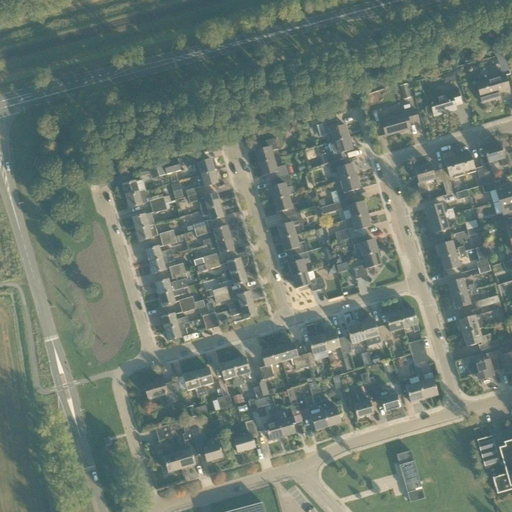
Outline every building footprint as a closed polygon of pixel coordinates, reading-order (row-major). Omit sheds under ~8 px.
[(500,58),(497,59),(499,65),(507,62),(505,57),(500,58)] [(455,79),(454,73),(442,76),(444,84),(450,82),(450,81),(455,79)] [(511,95),(505,75),(476,84),(482,104),(495,100),(494,95),(509,91),(510,95),(511,95)] [(400,87),(404,100),(411,98),(407,85),(400,87)] [(430,101),(431,106),(427,107),(426,110),(428,116),(430,117),(434,116),(434,117),(456,110),(455,106),(462,104),(458,89),(450,91),(451,94),(430,101)] [(419,121),(415,110),(403,113),(403,115),(382,122),(386,137),(411,130),(409,124),(419,121)] [(340,128),(338,121),(316,127),(319,139),(325,137),(324,135),(325,135),(325,136),(331,134),(333,143),(349,138),(345,126),(340,128)] [(325,166),(329,164),(345,160),(343,153),(352,151),(349,138),(333,143),(336,151),(322,155),(325,166)] [(259,164),(274,160),(272,151),(278,150),(275,139),(259,144),(261,150),(255,152),(259,164)] [(501,161),(503,167),(508,165),(506,159),(505,159),(500,145),(484,149),(487,161),(481,163),(483,170),(484,174),(491,172),(489,164),(501,161)] [(457,157),(462,174),(467,172),(467,175),(476,172),(470,153),(457,157)] [(448,178),(462,174),(457,157),(444,161),(447,171),(440,173),(440,171),(439,171),(443,183),(447,196),(453,195),(448,178)] [(181,172),(177,159),(163,163),(167,176),(181,172)] [(215,172),(211,160),(193,165),(196,177),(215,172)] [(274,180),(289,176),(286,165),(277,168),(274,160),(259,164),(263,177),(272,174),(274,180)] [(341,182),(356,177),(352,165),(347,166),(345,160),(329,164),(332,175),(338,173),(341,182)] [(298,166),(299,172),(307,170),(305,164),(298,166)] [(166,175),(163,165),(149,169),(152,180),(166,175)] [(443,183),(439,171),(433,173),(431,165),(415,170),(419,184),(417,185),(419,190),(424,188),(423,183),(435,180),(436,185),(443,183)] [(481,186),(487,185),(487,184),(485,178),(484,174),(483,170),(477,171),(481,186)] [(215,172),(196,177),(200,189),(218,183),(215,172)] [(274,201),(289,197),(295,195),(292,186),(289,176),(274,180),(276,187),(270,189),(274,201)] [(313,189),(310,176),(305,177),(308,190),(313,189)] [(340,202),(356,198),(354,191),(359,189),(356,177),(341,182),(343,190),(337,192),(340,202)] [(507,185),(505,179),(487,185),(482,187),(485,194),(490,193),(495,191),(499,203),(511,198),(511,185),(511,184),(507,185)] [(126,197),(139,194),(136,182),(123,185),(126,197)] [(188,197),(199,194),(197,188),(186,191),(188,197)] [(469,197),(467,190),(456,193),(458,200),(469,197)] [(174,193),(176,200),(182,198),(180,191),(174,193)] [(130,209),(143,205),(139,194),(126,197),(130,209)] [(199,194),(188,197),(190,203),(200,200),(199,194)] [(202,211),(221,206),(217,194),(204,198),(206,204),(200,206),(202,211)] [(285,218),(300,214),(297,203),(291,205),(289,197),(274,201),(277,213),(283,212),(285,218)] [(152,208),(165,204),(163,198),(150,202),(152,208)] [(351,220),(367,215),(363,202),(358,204),(356,198),(340,202),(343,213),(349,211),(351,220)] [(493,225),(499,224),(511,219),(511,198),(499,203),(502,214),(491,217),(493,225)] [(165,204),(152,208),(153,214),(167,210),(165,204)] [(430,222),(454,215),(452,210),(447,211),(447,213),(444,214),(441,205),(426,209),(430,222)] [(221,206),(202,211),(203,217),(210,215),(211,221),(224,218),(221,206)] [(136,231),(155,225),(151,214),(146,215),(133,219),(136,231)] [(281,240),(296,236),(294,227),(303,224),(300,214),(285,218),(287,225),(277,228),(281,240)] [(351,240),(367,236),(365,229),(370,227),(367,215),(351,220),(354,228),(348,230),(351,240)] [(454,215),(430,222),(433,235),(449,230),(446,221),(449,220),(450,222),(455,220),(454,215)] [(510,241),(511,240),(511,219),(499,224),(501,232),(507,230),(510,241)] [(193,224),(195,230),(208,226),(206,220),(193,224)] [(467,231),(478,228),(476,220),(465,223),(467,231)] [(140,242),(152,239),(152,238),(158,236),(155,225),(136,231),(140,242)] [(208,226),(195,230),(196,237),(210,233),(208,226)] [(217,243),(231,239),(227,227),(214,231),(216,238),(203,242),(204,247),(210,245),(217,243)] [(478,228),(467,231),(469,237),(480,233),(478,228)] [(161,241),(175,237),(173,231),(159,235),(161,241)] [(292,257),(307,253),(305,242),(299,244),(296,236),(281,240),(285,252),(290,251),(292,257)] [(362,257),(378,253),(374,241),(369,242),(367,236),(351,240),(354,250),(360,249),(362,257)] [(175,237),(161,241),(163,247),(177,243),(175,237)] [(234,251),(231,239),(217,243),(210,245),(211,250),(219,247),(221,255),(234,251)] [(441,259),(465,252),(463,247),(458,249),(458,250),(455,251),(452,242),(437,247),(441,259)] [(150,262),(173,256),(172,250),(161,253),(159,247),(146,251),(150,262)] [(322,249),(325,261),(332,259),(329,247),(322,249)] [(465,252),(441,259),(444,272),(460,268),(457,258),(460,257),(460,259),(466,257),(465,252)] [(292,277),(307,273),(305,264),(310,263),(307,253),(292,257),(294,263),(288,265),(292,277)] [(356,280),(368,277),(366,270),(381,265),(378,253),(362,257),(365,266),(353,269),(356,280)] [(205,264),(218,260),(216,254),(203,258),(205,264)] [(153,274),(166,271),(164,265),(175,262),(173,256),(150,262),(153,274)] [(333,258),(335,265),(342,263),(340,256),(333,258)] [(231,275),(244,271),(240,259),(228,263),(231,275)] [(478,269),(489,266),(487,259),(476,262),(478,269)] [(218,261),(201,266),(202,270),(206,269),(206,270),(220,267),(218,261)] [(171,274),(185,271),(183,264),(169,268),(171,274)] [(325,267),(328,276),(336,273),(333,265),(325,267)] [(489,266),(478,269),(480,274),(491,271),(489,266)] [(185,271),(171,274),(173,280),(186,276),(185,271)] [(244,271),(231,275),(217,279),(219,285),(233,281),(235,287),(247,283),(244,271)] [(307,273),(292,277),(295,290),(311,285),(313,292),(325,289),(321,278),(310,281),(307,273)] [(188,287),(185,279),(170,283),(169,280),(156,284),(159,296),(183,289),(188,287)] [(451,297),(476,290),(474,284),(468,286),(469,288),(466,289),(463,280),(448,284),(451,297)] [(214,298),(228,294),(226,288),(212,291),(214,298)] [(163,307),(176,304),(174,297),(185,294),(183,289),(159,296),(163,307)] [(205,291),(207,298),(213,297),(212,290),(205,291)] [(476,290),(451,297),(455,310),(471,305),(468,296),(471,295),(471,297),(477,295),(476,290)] [(230,311),(254,304),(250,293),(237,296),(239,302),(228,306),(230,311)] [(228,294),(214,298),(216,304),(230,300),(228,294)] [(476,310),(490,306),(500,303),(498,296),(488,299),(474,303),(476,310)] [(181,307),(194,303),(192,297),(179,301),(181,307)] [(194,303),(196,309),(204,306),(203,301),(194,303)] [(182,313),(196,309),(194,303),(181,307),(182,313)] [(462,335),(479,330),(485,328),(481,315),(501,309),(500,303),(490,306),(471,311),(473,317),(459,321),(462,335)] [(254,304),(230,311),(231,317),(243,314),(244,320),(257,316),(254,304)] [(404,329),(418,325),(413,309),(399,313),(404,329)] [(390,334),(404,329),(399,313),(385,317),(388,325),(382,327),(386,341),(392,339),(390,334)] [(165,330),(189,323),(187,317),(176,321),(175,314),(162,318),(165,330)] [(213,329),(219,327),(215,314),(209,315),(213,329)] [(207,331),(213,329),(209,315),(203,317),(207,331)] [(377,329),(374,320),(360,324),(365,341),(367,347),(386,341),(382,327),(377,329)] [(169,342),(188,336),(186,329),(190,328),(189,323),(165,330),(169,342)] [(352,344),(365,341),(360,324),(347,328),(349,337),(344,338),(348,352),(354,350),(352,344)] [(479,330),(462,335),(466,348),(478,344),(480,352),(499,346),(498,341),(492,343),(490,335),(481,338),(479,330)] [(348,352),(344,338),(338,340),(335,331),(322,335),(327,352),(340,348),(342,354),(348,352)] [(313,356),(327,352),(322,335),(308,339),(312,353),(307,354),(310,366),(311,368),(317,366),(313,356)] [(412,355),(425,351),(422,340),(409,344),(412,355)] [(298,357),(294,344),(278,349),(282,362),(291,359),(293,366),(294,365),(296,370),(310,366),(307,354),(298,357)] [(271,365),(282,362),(278,349),(262,353),(266,366),(260,368),(263,380),(274,377),(271,365)] [(511,371),(511,353),(503,356),(501,350),(493,352),(499,371),(504,369),(505,374),(511,371)] [(420,364),(428,361),(425,351),(412,355),(415,365),(420,364)] [(493,372),(499,371),(493,352),(485,355),(487,361),(475,364),(480,381),(495,377),(493,372)] [(241,379),(241,376),(250,373),(245,358),(232,362),(240,386),(245,384),(243,378),(241,379)] [(235,388),(240,386),(232,362),(220,365),(224,381),(233,378),(234,381),(233,381),(235,388)] [(383,368),(385,376),(391,374),(389,366),(383,368)] [(205,390),(204,387),(213,384),(208,369),(195,373),(203,397),(208,395),(206,389),(205,390)] [(198,398),(203,397),(195,373),(183,376),(188,392),(197,389),(198,392),(196,392),(198,398)] [(361,375),(364,384),(361,385),(364,393),(357,395),(358,401),(360,400),(361,404),(354,406),(357,419),(373,414),(371,404),(376,402),(372,388),(367,373),(361,375)] [(420,383),(425,400),(438,396),(432,373),(424,376),(424,375),(418,377),(420,383)] [(333,378),(336,389),(341,388),(338,376),(333,378)] [(425,400),(420,383),(408,386),(406,380),(399,383),(403,397),(409,395),(411,403),(425,400)] [(184,400),(180,386),(166,389),(164,382),(145,387),(148,399),(165,394),(168,404),(184,400)] [(260,386),(263,397),(277,393),(275,389),(268,391),(265,382),(259,384),(260,386)] [(372,388),(376,402),(381,401),(385,412),(400,407),(396,394),(384,398),(381,385),(372,388)] [(233,397),(235,405),(244,402),(239,386),(236,387),(239,396),(233,397)] [(257,399),(263,397),(260,386),(254,388),(257,399)] [(293,389),(297,400),(299,410),(300,412),(307,410),(300,387),(293,389)] [(290,402),(297,400),(293,389),(287,391),(290,402)] [(223,397),(226,408),(232,406),(229,396),(223,397)] [(220,410),(226,408),(223,397),(217,399),(220,410)] [(263,397),(257,399),(248,402),(251,413),(257,412),(255,403),(264,401),(263,397)] [(297,400),(290,402),(293,411),(299,410),(297,400)] [(327,411),(327,408),(328,407),(326,401),(321,403),(328,427),(341,423),(337,408),(327,411)] [(328,427),(321,403),(316,404),(318,410),(320,410),(320,413),(311,415),(316,431),(328,427)] [(185,408),(188,419),(196,416),(192,406),(185,408)] [(276,413),(283,438),(296,434),(293,425),(295,424),(293,417),(285,419),(282,412),(276,413)] [(270,442),(283,438),(276,413),(269,415),(271,423),(263,426),(265,433),(267,433),(270,442)] [(258,436),(253,421),(245,423),(249,436),(234,440),(238,453),(256,448),(253,438),(258,436)] [(173,437),(169,425),(155,429),(159,442),(173,437)] [(191,429),(189,426),(183,428),(185,434),(182,434),(185,442),(187,450),(177,453),(182,470),(196,465),(193,457),(198,455),(191,429)] [(201,437),(198,427),(191,429),(198,455),(205,454),(207,462),(222,458),(219,444),(207,448),(204,436),(201,437)] [(511,430),(477,441),(489,480),(493,479),(497,494),(511,490),(511,430)] [(182,470),(177,453),(169,455),(168,451),(162,453),(164,459),(168,473),(182,470)] [(421,488),(411,451),(396,455),(404,483),(407,492),(421,488)] [(425,499),(422,489),(407,493),(410,503),(425,499)] [(264,511),(262,503),(229,511),(264,511)]
